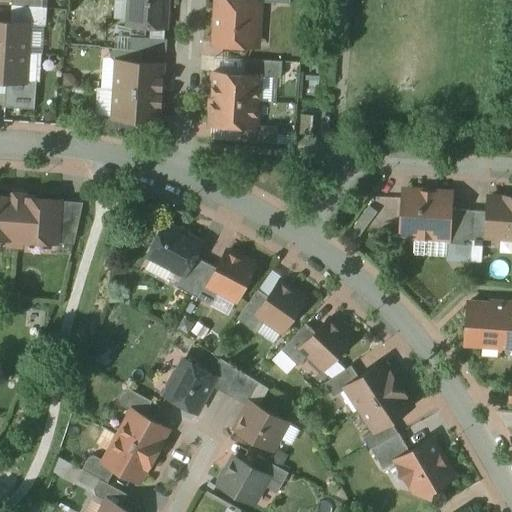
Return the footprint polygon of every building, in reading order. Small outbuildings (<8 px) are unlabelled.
[(132,0),(133,3),(131,3),(129,26),(165,28),(167,0),(132,0)] [(254,1),(233,0),(217,0),(215,45),(254,47),(255,27),(260,27),(262,3),(262,2),(254,1)] [(12,6),(11,6),(10,23),(29,25),(29,26),(46,27),(47,8),(42,8),(12,6)] [(10,23),(0,22),(0,51),(27,53),(29,26),(29,25),(10,23)] [(27,53),(0,51),(0,80),(6,81),(25,83),(25,81),(27,53)] [(281,62),(246,60),(245,75),(260,76),(260,77),(280,79),(281,62)] [(162,65),(117,62),(115,90),(162,93),(162,86),(161,86),(162,65)] [(245,75),(213,73),(212,92),(210,92),(210,99),(258,102),(260,77),(260,76),(245,75)] [(25,83),(6,81),(5,108),(35,110),(37,82),(25,81),(25,83)] [(162,93),(115,90),(114,117),(114,118),(137,120),(158,121),(160,101),(161,101),(162,93)] [(258,102),(210,99),(210,106),(211,106),(210,125),(242,127),(257,128),(257,127),(258,102)] [(313,116),(301,115),(300,135),(312,135),(313,116)] [(137,120),(114,118),(114,117),(102,116),(101,131),(136,133),(137,120)] [(257,128),(242,127),(241,142),(276,144),(277,128),(257,127),(257,128)] [(439,193),(415,191),(415,195),(403,195),(401,233),(417,234),(416,238),(432,239),(433,235),(447,236),(449,236),(450,210),(451,198),(439,197),(439,193)] [(60,201),(24,199),(25,194),(12,194),(12,198),(0,197),(0,239),(57,243),(57,241),(60,203),(60,201)] [(511,200),(488,198),(488,213),(486,235),(495,236),(498,240),(511,240),(511,198),(511,200)] [(83,204),(60,203),(57,241),(74,243),(83,204)] [(472,211),(450,210),(449,236),(447,236),(446,246),(470,247),(470,241),(472,211)] [(488,213),(472,211),(470,241),(482,242),(483,239),(486,235),(488,213)] [(189,234),(179,229),(178,231),(165,224),(148,256),(183,275),(184,275),(194,257),(201,243),(188,236),(189,234)] [(238,257),(227,252),(218,269),(209,286),(218,291),(224,294),(226,291),(238,297),(254,266),(253,263),(241,256),(238,257)] [(194,257),(184,275),(183,275),(177,287),(190,294),(206,263),(194,257)] [(206,263),(190,294),(211,305),(218,291),(209,286),(218,269),(206,263)] [(289,289),(280,282),(272,294),(271,293),(271,294),(269,298),(257,314),(266,320),(271,324),(274,321),(285,329),(305,300),(305,297),(293,288),(290,289),(289,289)] [(258,290),(238,320),(257,333),(266,320),(257,314),(269,298),(258,290)] [(511,304),(492,303),(492,305),(469,303),(466,345),(511,348),(511,304)] [(329,319),(319,330),(319,329),(318,330),(316,333),(302,348),(309,355),(314,359),(317,357),(327,366),(351,341),(351,338),(340,327),(337,328),(329,319)] [(306,324),(282,350),(298,366),(309,355),(302,348),(316,333),(306,324)] [(240,371),(220,359),(211,375),(216,378),(211,386),(227,395),(240,371)] [(211,375),(184,360),(177,373),(174,372),(167,385),(170,386),(165,396),(197,413),(211,386),(216,378),(211,375)] [(359,379),(345,388),(346,389),(360,410),(398,385),(383,363),(359,379)] [(351,366),(324,384),(333,398),(346,389),(345,388),(359,379),(351,366)] [(269,389),(240,371),(227,395),(248,407),(250,403),(259,407),(269,389)] [(398,385),(360,410),(374,431),(375,432),(390,422),(412,407),(398,385)] [(152,402),(126,388),(119,400),(121,406),(134,413),(135,412),(144,417),(152,402)] [(271,409),(265,411),(259,407),(250,403),(248,407),(235,430),(272,450),(287,423),(280,419),(278,413),(271,409)] [(144,417),(135,412),(134,413),(131,420),(126,421),(117,436),(153,456),(167,430),(144,417)] [(390,422),(375,432),(374,431),(363,438),(370,450),(371,450),(398,434),(390,422)] [(398,434),(371,450),(383,470),(397,462),(397,460),(410,453),(399,434),(398,434)] [(153,456),(117,436),(109,451),(110,456),(107,463),(106,464),(115,469),(139,482),(153,456)] [(453,478),(431,441),(410,453),(397,460),(397,462),(416,493),(430,497),(432,490),(453,478)] [(107,463),(95,456),(89,458),(82,470),(83,471),(100,480),(107,484),(115,469),(106,464),(107,463)] [(289,473),(257,456),(251,467),(251,468),(282,485),(289,473)] [(251,467),(234,458),(228,469),(225,470),(218,482),(219,485),(250,502),(256,490),(260,492),(263,486),(277,494),(282,485),(251,468),(251,467)] [(100,480),(83,471),(78,480),(94,489),(100,480)] [(107,484),(100,480),(94,489),(94,490),(96,496),(106,502),(109,503),(110,502),(121,508),(128,495),(107,484)] [(128,511),(121,508),(110,502),(109,503),(106,502),(100,511),(128,511)]
